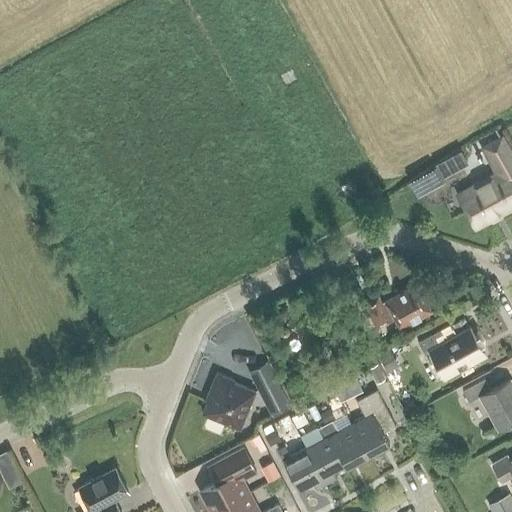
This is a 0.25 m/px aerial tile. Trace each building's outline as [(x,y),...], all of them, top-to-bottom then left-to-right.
[(511,158),(501,138),(484,148),(498,174),(459,194),(476,226),(511,206),(511,158)] [(399,329),(432,312),(416,284),(381,303),(377,296),(363,303),(376,328),(394,319),(399,329)] [(443,378),(485,356),(470,327),(456,335),(450,324),(418,341),(425,355),(429,353),(443,378)] [(378,356),(387,373),(398,367),(389,350),(378,356)] [(268,361),(248,370),(270,414),(290,404),(268,361)] [(367,368),(376,383),(384,378),(375,363),(367,368)] [(202,414),(239,429),(254,392),(232,383),(233,380),(216,373),(209,390),(211,391),(202,414)] [(498,430),(511,422),(511,383),(510,379),(491,389),(485,378),(462,391),(468,403),(480,396),(498,430)] [(352,424),(367,454),(389,443),(383,432),(395,426),(376,389),(356,400),(365,417),(352,424)] [(367,454),(352,424),(338,431),(332,420),(324,424),(330,436),(345,466),(367,454)] [(330,436),(324,424),(316,428),(322,440),(306,448),(325,484),(335,479),(332,472),(345,466),(330,436)] [(274,430),(264,435),(270,446),(280,441),(274,430)] [(325,484),(306,448),(290,456),(285,445),(276,450),(282,460),(282,459),(298,490),(312,483),(315,489),(325,484)] [(210,511),(212,511),(249,492),(241,479),(257,471),(244,446),(210,464),(219,481),(199,491),(210,511)] [(6,450),(0,453),(0,472),(8,488),(21,482),(6,450)] [(511,460),(509,461),(507,456),(491,465),(500,483),(511,476),(511,460)] [(280,476),(272,461),(260,468),(268,482),(280,476)] [(115,468),(78,488),(91,511),(89,511),(119,511),(114,500),(128,493),(115,468)] [(212,511),(281,511),(278,504),(262,511),(259,511),(249,492),(212,511)] [(511,511),(511,499),(508,492),(487,504),(491,511),(511,511)]
